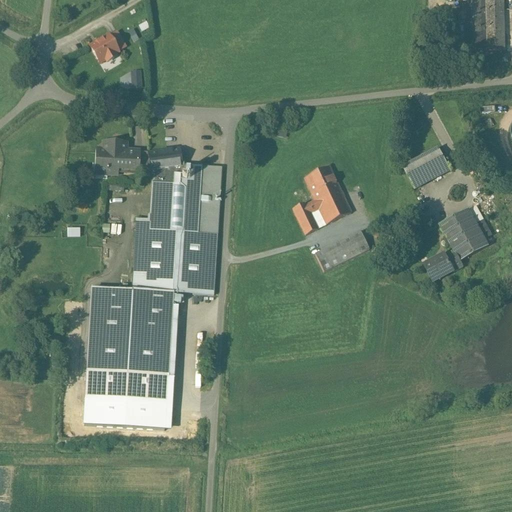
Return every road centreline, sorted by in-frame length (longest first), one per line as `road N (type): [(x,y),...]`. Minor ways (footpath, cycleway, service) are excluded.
road 1 (unclassified): [(209,511),(231,113)]
road 2 (unclassified): [(231,113),(511,81)]
road 3 (unclassified): [(44,80),(77,102),(231,113)]
